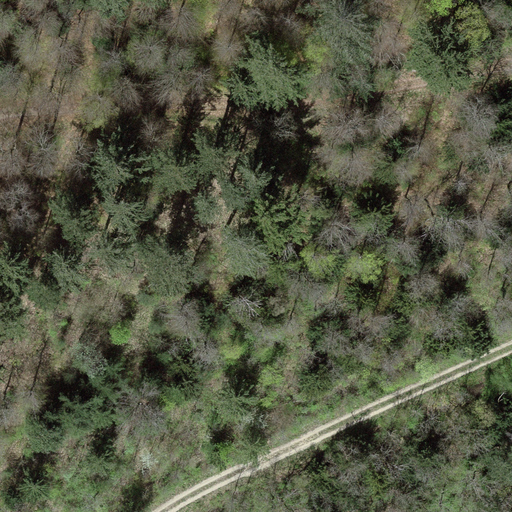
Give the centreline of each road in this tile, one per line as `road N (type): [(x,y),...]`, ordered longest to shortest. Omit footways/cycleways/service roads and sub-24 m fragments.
road 1 (track): [(511,62),(277,106),(147,101),(0,117)]
road 2 (track): [(161,511),(511,345)]
